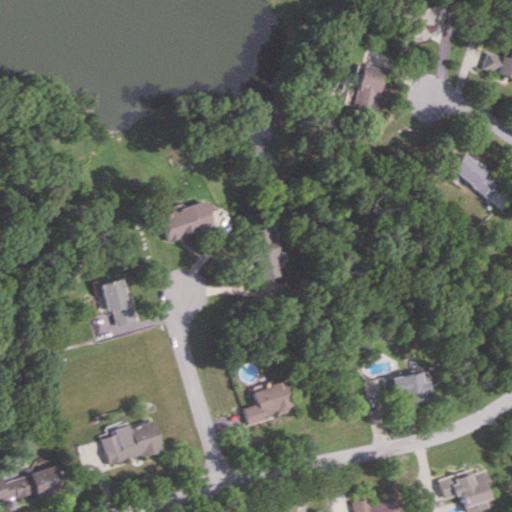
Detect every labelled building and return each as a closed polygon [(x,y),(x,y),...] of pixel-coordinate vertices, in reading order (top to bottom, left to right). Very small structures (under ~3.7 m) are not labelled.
[(403,43),(425,38),(422,23),(437,20),(434,5),(397,13),(403,43)] [(480,67),(493,71),(499,56),(486,51),(480,67)] [(495,75),(511,77),(511,58),(498,57),(495,75)] [(379,69),(357,63),(352,85),(341,82),(336,104),(369,112),(379,69)] [(445,168),(483,199),(494,185),(480,173),(482,171),(458,151),(445,168)] [(170,209),(169,206),(156,210),(165,240),(211,226),(203,199),(170,209)] [(278,275),(267,227),(248,231),(259,280),(278,275)] [(98,283),(110,326),(133,320),(121,277),(98,283)] [(424,380),(418,381),(416,371),(383,378),(387,398),(398,395),(401,409),(415,406),(414,402),(423,400),(421,391),(426,390),(424,380)] [(245,425),(290,409),(280,380),(250,390),(254,403),(240,408),(245,425)] [(104,463),(158,451),(150,419),(111,428),(112,434),(98,437),(104,463)] [(0,479),(0,477),(0,500),(57,486),(52,465),(0,479)] [(433,479),(439,499),(454,494),(458,511),(460,511),(484,506),(477,482),(481,480),(477,467),(433,479)] [(398,511),(396,495),(349,503),(350,511),(398,511)]
